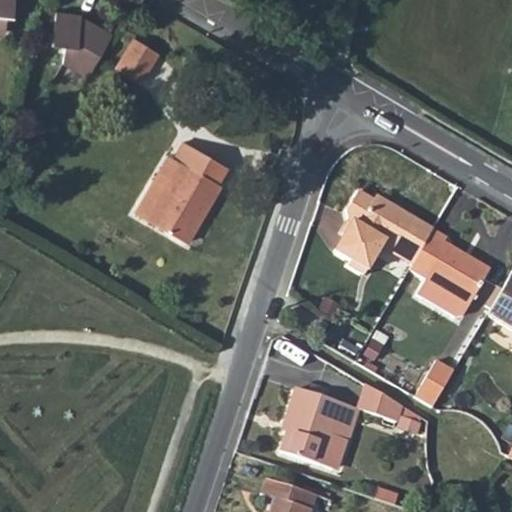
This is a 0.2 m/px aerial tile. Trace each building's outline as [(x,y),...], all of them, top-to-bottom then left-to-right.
[(0,0),(0,34),(1,34),(2,17),(8,18),(10,0),(0,0)] [(85,77),(108,36),(75,17),(52,14),(47,46),(62,47),(60,63),(85,77)] [(113,69),(137,84),(155,55),(132,40),(113,69)] [(152,182),(133,216),(182,244),(216,187),(214,185),(223,169),(180,145),(170,162),(178,166),(164,190),(152,182)] [(152,182),(164,190),(178,166),(170,162),(165,159),(152,182)] [(429,229),(374,197),(371,201),(356,192),(340,218),(342,226),(330,246),(333,247),(325,260),(342,270),(339,274),(355,284),(377,248),(381,242),(411,259),(429,229)] [(405,271),(422,280),(412,297),(450,320),(458,318),(487,270),(443,243),(444,238),(429,229),(411,259),(407,266),(405,271)] [(377,248),(407,266),(411,259),(381,242),(377,248)] [(333,247),(330,246),(323,259),(325,260),(333,247)] [(483,318),(511,334),(511,279),(507,277),(499,291),(483,318)] [(314,329),(320,333),(325,325),(319,321),(314,329)] [(411,399),(428,409),(451,371),(433,362),(411,399)] [(355,410),(391,422),(397,407),(363,386),(355,410)] [(355,410),(293,390),(282,423),(287,425),(278,452),(330,469),(336,467),(355,410)] [(262,511),(307,511),(313,495),(263,479),(258,495),(271,499),(267,511),(263,511),(262,511)]
